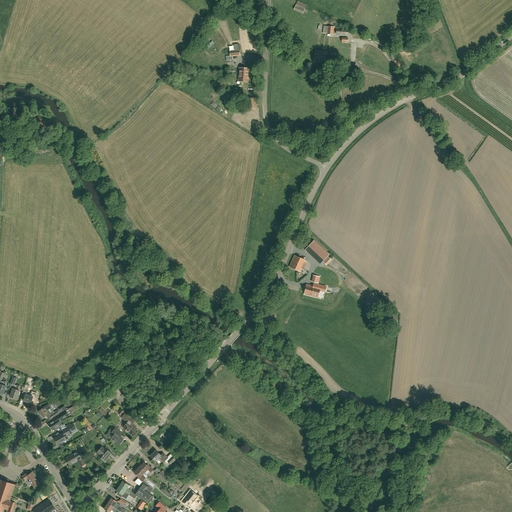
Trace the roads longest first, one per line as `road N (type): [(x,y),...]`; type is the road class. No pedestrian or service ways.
road 1 (unclassified): [(75,508),(259,306),(327,167)]
road 2 (track): [(245,323),(336,407),(387,427),(441,412),(466,414),(511,442)]
road 3 (unclassified): [(327,167),(388,109),(460,75),(511,36)]
road 4 (unclassified): [(327,167),(285,147),(269,129),(265,0)]
road 5 (tertiary): [(75,508),(31,432),(0,408)]
